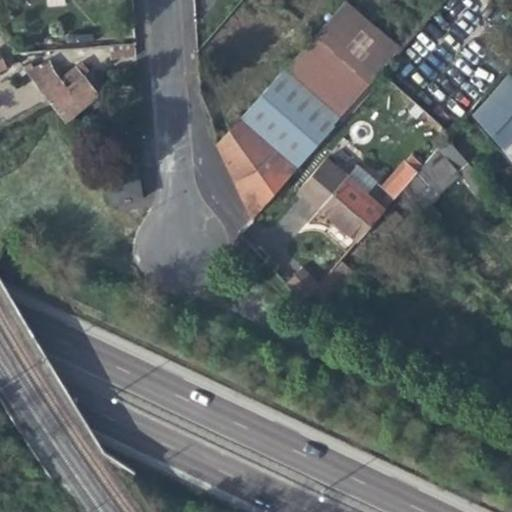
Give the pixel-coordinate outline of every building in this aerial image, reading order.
[(346,0),(343,0),(314,33),(371,82),(401,47),(346,0)] [(249,105),(217,140),(253,218),(371,82),(314,33),(249,105)] [(111,59),(135,57),(134,43),(110,45),(111,59)] [(26,72),(53,108),(62,121),(97,95),(87,83),(82,75),(85,72),(80,62),(59,78),(52,70),(49,61),(38,69),(35,65),(26,72)] [(511,79),(511,78),(474,118),(507,158),(511,153),(511,79)] [(456,168),(444,155),(429,168),(441,181),(456,168)] [(346,177),(331,164),(325,159),(299,191),(303,194),(328,215),(357,241),(361,236),(384,209),(377,203),(367,195),(375,185),(355,167),(346,177)] [(382,186),(387,192),(394,198),(402,189),(417,171),(404,160),(382,186)] [(109,203),(109,204),(142,199),(137,167),(104,173),(109,203)] [(432,190),(422,180),(411,190),(421,201),(432,190)] [(387,192),(377,203),(384,209),(394,198),(387,192)] [(354,272),(341,260),(315,289),(310,295),(323,307),(354,272)] [(297,272),(285,284),(303,303),(310,295),(315,289),(297,272)]
